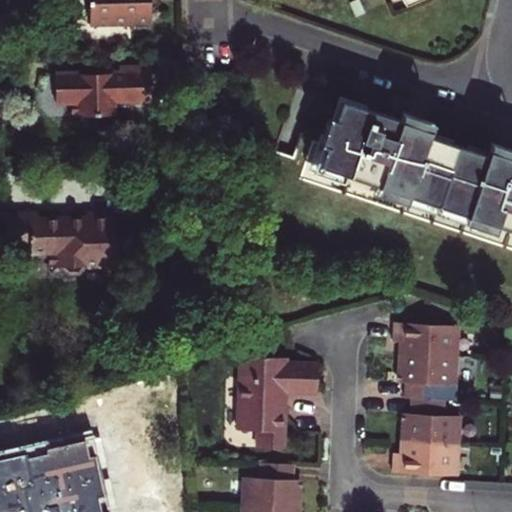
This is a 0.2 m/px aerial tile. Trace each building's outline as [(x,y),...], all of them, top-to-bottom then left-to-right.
[(89,0),(90,23),(131,23),(132,30),(152,29),(151,0),(89,0)] [(348,0),(357,18),(396,0),(348,0)] [(119,73),(55,74),(55,102),(71,101),(71,115),(107,114),(114,107),(114,98),(151,98),(151,82),(150,66),(119,67),(119,73)] [(406,126),(341,104),(334,124),(329,122),(320,150),(325,151),(319,169),(511,235),(511,170),(486,162),(487,160),(431,141),(430,142),(404,134),(406,126)] [(433,135),(406,126),(404,134),(430,142),(431,141),(433,135)] [(511,170),(511,162),(489,154),(487,160),(486,162),(511,170)] [(39,215),(6,215),(7,229),(8,242),(29,242),(30,252),(48,252),(48,266),(62,266),(68,273),(77,272),(83,266),(116,265),(114,214),(87,214),(86,221),(64,222),(61,220),(39,220),(39,215)] [(408,375),(408,383),(441,385),(457,386),(459,356),(461,325),(396,321),(395,341),(410,342),(409,354),(402,354),(401,374),(408,375)] [(243,384),(242,398),(283,400),(284,389),(315,390),(316,362),(282,360),(282,355),(243,352),(241,384),(243,384)] [(441,385),(408,383),(407,398),(412,398),(441,399),(441,385)] [(283,400),(242,398),(242,403),(239,403),(238,425),(261,427),(260,445),(284,446),(286,426),(287,406),(283,406),(283,400)] [(441,399),(412,398),(411,413),(447,415),(447,400),(441,399)] [(461,416),(447,415),(411,413),(410,422),(405,421),(403,443),(409,443),(408,453),(394,453),(393,472),(457,476),(461,416)] [(109,511),(92,433),(0,453),(0,511),(109,511)] [(293,463),(259,461),(258,475),(293,476),(293,463)] [(293,476),(258,475),(243,474),(240,511),(291,511),(292,507),(297,508),(298,486),(292,486),(293,476)]
